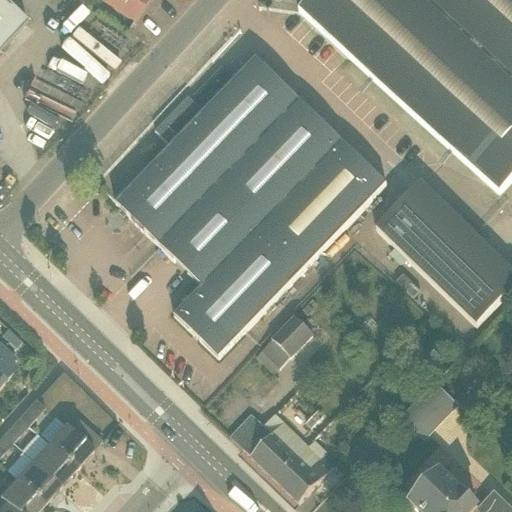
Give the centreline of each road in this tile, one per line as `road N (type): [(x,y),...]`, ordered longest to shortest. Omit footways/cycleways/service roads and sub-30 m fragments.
road 1 (unclassified): [(0,233),(213,0)]
road 2 (secondary): [(193,451),(0,256)]
road 3 (unknown): [(237,0),(401,155)]
